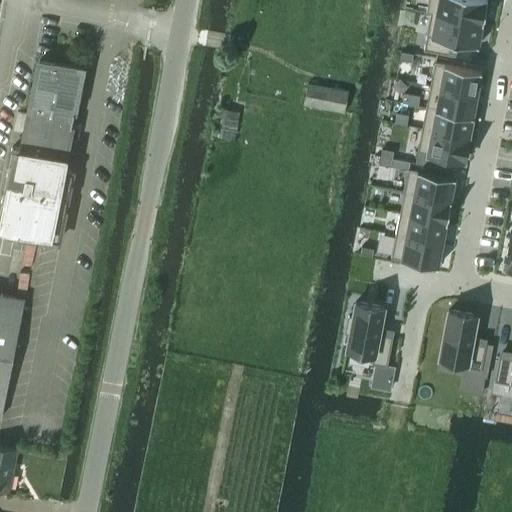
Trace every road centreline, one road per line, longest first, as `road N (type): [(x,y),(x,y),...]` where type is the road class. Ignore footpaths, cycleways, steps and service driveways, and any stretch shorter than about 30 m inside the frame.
road 1 (tertiary): [(85,511),(184,0)]
road 2 (residential): [(460,284),(511,12)]
road 3 (unknown): [(130,287),(283,280)]
